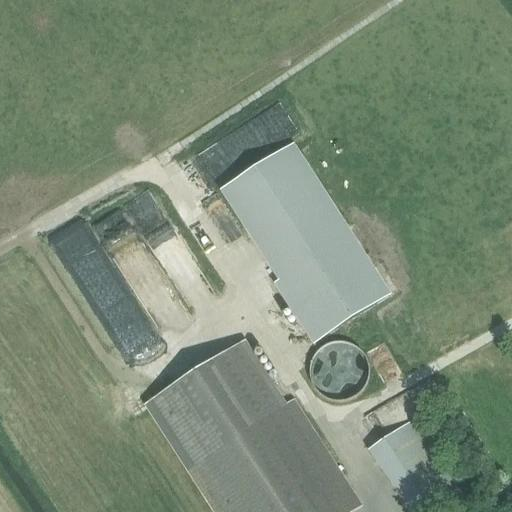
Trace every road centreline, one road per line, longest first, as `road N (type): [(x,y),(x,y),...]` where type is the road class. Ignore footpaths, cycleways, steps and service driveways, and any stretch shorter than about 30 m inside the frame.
road 1 (track): [(0,245),(197,134),(396,0)]
road 2 (track): [(154,159),(393,511)]
